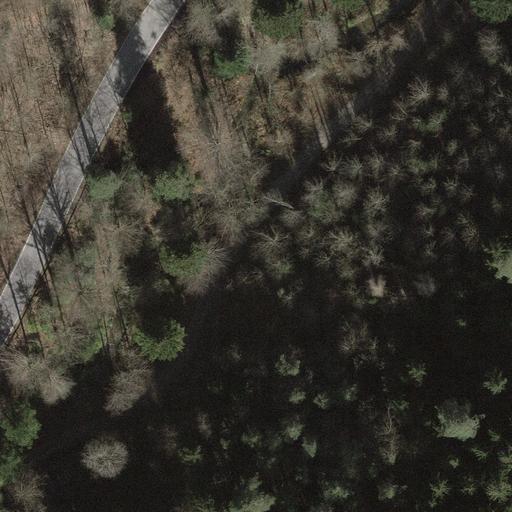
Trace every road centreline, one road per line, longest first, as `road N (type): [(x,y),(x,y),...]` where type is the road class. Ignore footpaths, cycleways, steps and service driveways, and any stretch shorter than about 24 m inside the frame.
road 1 (track): [(440,0),(216,275),(179,366),(101,423),(0,474)]
road 2 (tertiary): [(0,327),(108,94),(171,0)]
